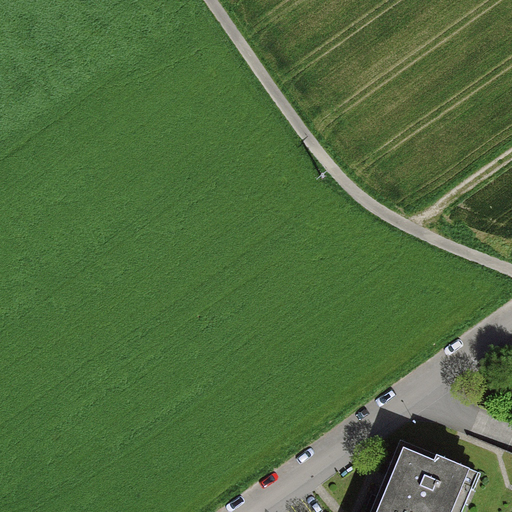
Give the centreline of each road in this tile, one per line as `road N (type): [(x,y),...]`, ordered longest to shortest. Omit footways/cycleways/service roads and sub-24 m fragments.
road 1 (track): [(418,232),(371,205),(328,165),(210,0)]
road 2 (residential): [(511,332),(251,511)]
road 3 (track): [(511,152),(449,195),(418,232)]
